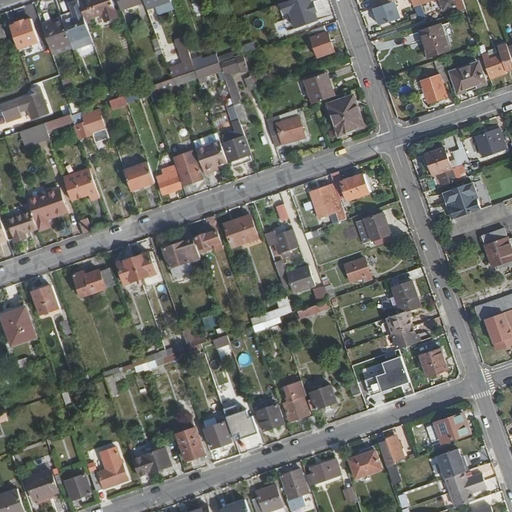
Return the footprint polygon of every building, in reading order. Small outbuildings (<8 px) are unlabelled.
[(62,20),(70,42),(70,43),(90,36),(83,14),(78,0),(76,0),(68,3),(73,15),(62,19),(62,20)] [(78,0),(83,14),(104,7),(107,16),(116,13),(111,0),(78,0)] [(117,0),(121,10),(145,1),(144,0),(117,0)] [(144,0),(145,1),(148,8),(171,0),(170,0),(144,0)] [(297,0),(295,1),(301,18),(320,12),(316,0),(297,0)] [(397,10),(411,5),(408,0),(405,0),(404,0),(396,0),(394,1),(397,10)] [(438,0),(441,7),(446,9),(455,5),(457,11),(465,8),(462,0),(411,0),(414,6),(424,3),(424,1),(428,0),(438,0)] [(372,8),(375,18),(393,12),(390,2),(383,4),(372,8)] [(455,16),(458,22),(465,20),(472,41),(476,40),(465,8),(457,11),(458,15),(455,16)] [(25,16),(36,47),(47,43),(41,25),(37,13),(25,16)] [(41,25),(47,43),(49,49),(70,42),(62,20),(50,24),(50,22),(41,25)] [(420,31),(425,45),(428,44),(432,55),(449,50),(440,25),(420,31)] [(314,37),(310,38),(317,57),(334,51),(327,32),(326,33),(323,26),(312,30),(314,37)] [(174,36),(184,63),(192,61),(183,33),(174,36)] [(70,43),(72,50),(93,43),(90,36),(70,43)] [(478,46),(489,75),(506,69),(511,66),(511,58),(508,49),(506,42),(497,45),(500,52),(500,54),(490,58),(485,44),(484,44),(482,39),(477,41),(477,42),(478,46)] [(217,57),(219,62),(221,61),(243,54),(241,48),(236,50),(217,57)] [(221,61),(224,71),(222,71),(233,102),(241,99),(232,74),(243,71),(242,67),(247,65),(243,54),(221,61)] [(194,65),(195,70),(197,70),(219,62),(217,57),(194,65)] [(421,80),(428,102),(446,96),(442,83),(448,81),(443,67),(440,59),(434,61),(438,74),(421,80)] [(219,62),(197,70),(199,74),(220,66),(219,62)] [(451,72),(457,86),(468,82),(470,88),(486,82),(478,62),(451,72)] [(195,70),(171,79),(174,85),(198,77),(195,70)] [(12,76),(17,90),(27,86),(22,72),(12,76)] [(305,81),(313,104),(334,96),(326,73),(305,81)] [(61,80),(65,91),(72,89),(68,77),(61,80)] [(137,85),(138,90),(148,87),(146,82),(137,85)] [(457,86),(459,92),(470,88),(468,82),(457,86)] [(148,87),(150,93),(150,94),(162,91),(159,83),(148,87)] [(179,94),(182,101),(190,98),(185,86),(179,88),(181,93),(179,94)] [(132,93),(134,98),(150,93),(148,87),(138,90),(132,93)] [(39,92),(0,105),(0,107),(4,117),(27,109),(30,118),(47,112),(39,92)] [(328,104),(338,133),(361,125),(351,96),(328,104)] [(61,99),(67,115),(70,114),(72,113),(69,106),(66,97),(61,99)] [(123,97),(108,101),(110,110),(126,106),(123,97)] [(233,102),(236,113),(241,111),(238,103),(242,102),(241,99),(233,102)] [(69,106),(72,113),(77,112),(74,104),(69,106)] [(92,106),(82,110),(83,113),(91,110),(92,113),(100,110),(98,104),(92,106)] [(67,115),(44,123),(46,127),(72,118),(70,114),(67,115)] [(76,125),(81,138),(92,134),(91,131),(104,127),(100,114),(85,119),(86,121),(76,125)] [(224,143),(232,166),(251,160),(242,137),(244,136),(239,119),(232,121),(234,127),(237,126),(240,137),(224,143)] [(267,125),(275,146),(307,137),(303,124),(281,131),(278,121),(267,125)] [(31,128),(20,132),(25,146),(49,137),(44,123),(31,128)] [(475,135),(480,150),(482,156),(505,148),(498,127),(475,135)] [(203,138),(206,146),(220,141),(217,133),(203,138)] [(469,138),(474,152),(480,150),(475,135),(469,138)] [(0,148),(8,146),(5,136),(0,138),(0,148)] [(196,149),(204,174),(213,171),(212,168),(217,166),(227,162),(220,141),(206,146),(196,149)] [(425,153),(432,174),(435,172),(439,171),(443,184),(443,185),(456,180),(444,146),(425,153)] [(181,177),(184,185),(202,179),(194,155),(176,161),(181,177)] [(157,178),(163,193),(181,187),(171,159),(165,161),(169,174),(157,178)] [(123,169),(130,190),(154,182),(147,161),(123,169)] [(62,175),(68,191),(72,201),(88,196),(89,201),(99,197),(88,166),(62,175)] [(333,183),(342,207),(347,205),(345,200),(369,191),(362,173),(341,180),(337,171),(330,174),(333,183)] [(450,211),(452,218),(480,209),(475,193),(476,192),(473,183),(472,183),(471,182),(445,191),(446,192),(443,193),(447,203),(449,202),(451,208),(450,211)] [(309,192),(318,218),(329,214),(333,223),(346,218),(342,207),(333,183),(309,192)] [(31,211),(37,229),(39,231),(49,227),(46,219),(68,212),(59,185),(26,197),(30,209),(31,211)] [(275,206),(280,219),(288,217),(283,203),(275,206)] [(444,221),(449,237),(480,226),(479,224),(494,219),(489,206),(480,209),(452,218),(444,221)] [(6,218),(14,241),(26,237),(24,233),(37,229),(31,211),(30,209),(6,218)] [(364,218),(371,240),(390,233),(382,211),(364,218)] [(196,237),(200,248),(212,243),(214,247),(221,245),(216,230),(219,229),(214,214),(205,217),(211,232),(196,237)] [(224,226),(231,246),(259,237),(251,215),(232,222),(233,223),(224,226)] [(79,222),(80,225),(83,234),(91,231),(87,219),(79,222)] [(263,232),(268,245),(274,242),(277,252),(280,251),(288,249),(298,245),(292,228),(274,234),(272,229),(263,232)] [(504,228),(483,235),(486,244),(508,237),(504,228)] [(341,236),(343,242),(355,238),(353,232),(341,236)] [(162,248),(169,267),(198,257),(191,237),(162,248)] [(486,244),(493,266),(496,265),(498,270),(511,264),(511,249),(508,237),(486,244)] [(346,245),(348,253),(359,249),(356,241),(346,245)] [(320,245),(312,247),(316,263),(324,262),(320,245)] [(131,256),(139,278),(156,272),(148,250),(131,256)] [(116,262),(124,283),(139,278),(131,256),(116,262)] [(344,265),(350,282),(363,277),(365,283),(372,281),(364,259),(344,265)] [(275,265),(277,273),(285,271),(282,263),(275,265)] [(285,272),(292,292),(314,284),(306,264),(285,272)] [(98,269),(105,288),(112,285),(106,266),(98,269)] [(73,273),(80,296),(105,288),(98,269),(84,274),(83,269),(73,273)] [(391,287),(400,312),(406,309),(408,309),(419,305),(411,280),(391,287)] [(31,291),(39,313),(58,307),(50,285),(31,291)] [(314,288),(314,300),(324,299),(324,287),(314,288)] [(511,295),(475,308),(480,321),(508,311),(511,309),(511,295)] [(327,302),(297,312),(299,318),(329,308),(327,302)] [(268,313),(270,320),(278,317),(291,312),(289,306),(268,313)] [(1,315),(11,344),(35,336),(25,307),(1,315)] [(391,333),(397,349),(417,341),(415,335),(411,326),(408,317),(406,309),(400,312),(386,317),(391,333)] [(58,314),(59,319),(66,317),(64,311),(58,314)] [(253,326),(254,331),(263,328),(262,327),(279,321),(278,317),(270,320),(266,321),(253,326)] [(65,319),(58,322),(63,334),(70,331),(65,319)] [(273,337),(281,334),(277,325),(269,328),(273,337)] [(511,325),(497,331),(503,349),(511,345),(511,325)] [(226,329),(228,334),(237,331),(236,326),(226,329)] [(215,350),(229,345),(225,335),(211,340),(215,350)] [(206,337),(186,344),(187,348),(197,345),(200,344),(207,341),(206,337)] [(177,345),(179,351),(187,348),(186,344),(185,342),(177,345)] [(164,350),(166,356),(174,353),(179,351),(177,345),(164,350)] [(420,356),(427,375),(447,368),(440,349),(420,356)] [(153,354),(155,360),(166,356),(164,350),(153,354)] [(146,363),(148,369),(176,359),(174,353),(166,356),(155,360),(146,363)] [(144,357),(146,361),(146,363),(155,360),(153,354),(144,357)] [(239,363),(247,363),(248,355),(239,354),(239,363)] [(144,356),(131,361),(133,366),(146,361),(144,357),(144,356)] [(386,374),(376,377),(381,392),(410,383),(401,357),(382,363),(386,374)] [(371,362),(354,368),(356,375),(374,369),(371,362)] [(298,370),(301,379),(308,376),(305,368),(298,370)] [(104,377),(110,397),(118,394),(113,382),(123,379),(120,372),(104,377)] [(289,384),(291,390),(299,387),(296,381),(289,384)] [(348,383),(353,397),(360,394),(355,381),(348,383)] [(329,385),(309,392),(311,399),(307,400),(310,410),(315,408),(315,410),(335,402),(329,385)] [(283,404),(289,421),(308,415),(302,397),(283,404)] [(256,412),(263,431),(283,424),(276,405),(256,412)] [(225,415),(234,440),(250,434),(249,432),(257,430),(252,416),(236,421),(232,413),(225,415)] [(428,426),(436,450),(445,447),(443,442),(471,432),(464,414),(428,426)] [(307,418),(311,430),(316,428),(312,416),(307,418)] [(176,433),(186,461),(204,454),(195,427),(194,427),(192,422),(185,424),(187,430),(176,433)] [(204,428),(211,448),(231,441),(224,422),(204,428)] [(380,442),(388,467),(396,464),(394,460),(404,457),(400,448),(398,441),(396,434),(387,437),(387,439),(380,442)] [(470,438),(472,445),(484,440),(482,434),(470,438)] [(374,443),(359,448),(361,453),(375,448),(374,443)] [(90,476),(95,491),(127,480),(121,464),(116,446),(99,452),(105,469),(98,472),(99,474),(90,476)] [(132,460),(138,477),(171,465),(165,448),(132,459),(132,460)] [(349,457),(356,477),(382,468),(375,448),(361,453),(349,457)] [(312,467),(314,472),(307,474),(309,480),(340,469),(336,458),(312,467)] [(87,464),(90,471),(95,469),(93,462),(87,464)] [(387,468),(391,484),(400,482),(396,466),(387,468)] [(283,475),(288,490),(306,483),(302,469),(283,475)] [(27,478),(36,504),(50,499),(49,494),(58,491),(50,470),(27,478)] [(465,472),(431,483),(441,511),(475,500),(472,493),(488,488),(483,474),(467,479),(465,472)] [(65,481),(72,500),(91,493),(84,474),(65,481)] [(258,497),(251,500),(255,511),(267,511),(284,506),(276,485),(257,492),(258,497)] [(351,487),(342,489),(346,504),(355,501),(351,487)] [(0,494),(0,511),(24,511),(17,489),(0,494)] [(397,495),(400,508),(408,506),(405,493),(397,495)] [(222,510),(222,511),(250,511),(246,500),(228,506),(229,508),(222,510)]
